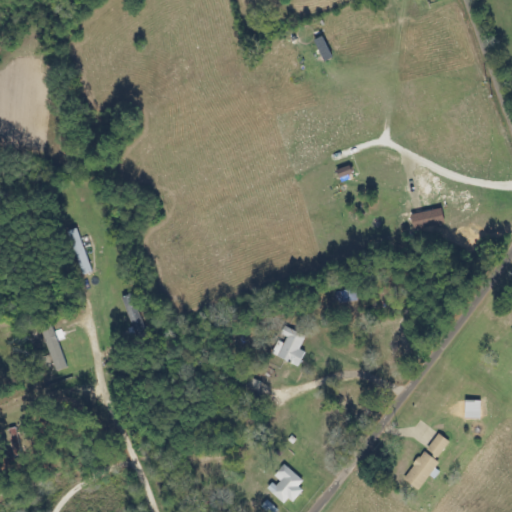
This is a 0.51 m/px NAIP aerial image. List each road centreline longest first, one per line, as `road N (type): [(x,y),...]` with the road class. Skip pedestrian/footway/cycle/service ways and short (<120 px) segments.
road 1 (residential): [(312,511),(511,247),(480,45),(465,0)]
road 2 (residential): [(153,511),(120,426),(84,391),(55,390)]
